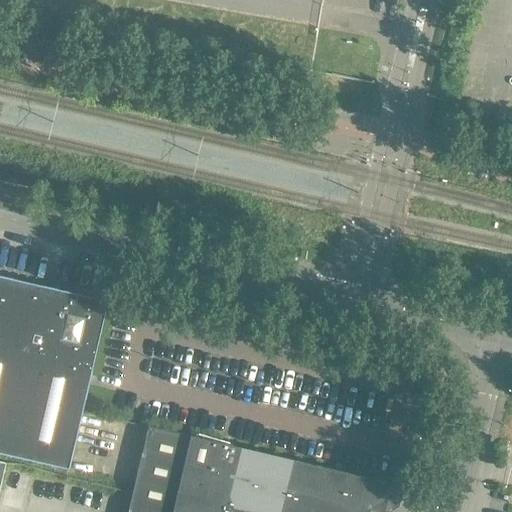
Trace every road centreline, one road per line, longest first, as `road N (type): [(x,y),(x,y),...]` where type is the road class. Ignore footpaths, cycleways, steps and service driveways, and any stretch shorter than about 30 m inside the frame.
road 1 (unclassified): [(502,333),(0,215)]
road 2 (unclassified): [(460,511),(502,333)]
